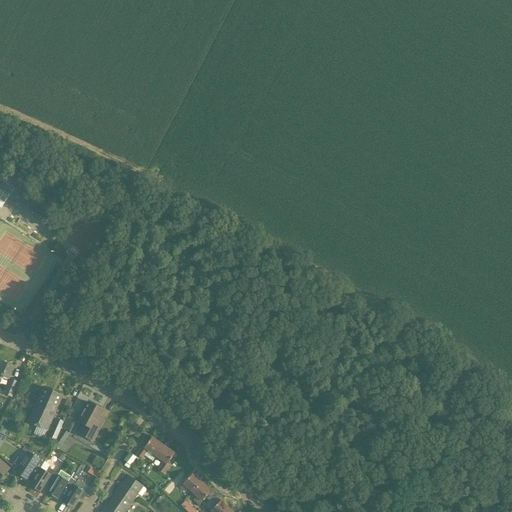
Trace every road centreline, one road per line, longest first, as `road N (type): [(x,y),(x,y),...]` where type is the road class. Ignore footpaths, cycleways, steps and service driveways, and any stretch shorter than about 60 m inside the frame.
road 1 (residential): [(145,408),(0,335)]
road 2 (residential): [(265,511),(190,438),(145,408)]
